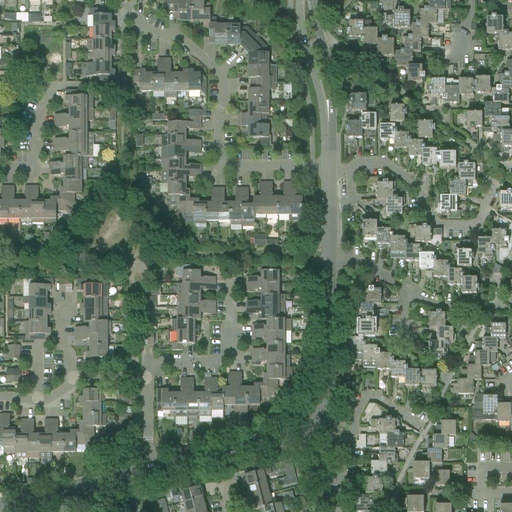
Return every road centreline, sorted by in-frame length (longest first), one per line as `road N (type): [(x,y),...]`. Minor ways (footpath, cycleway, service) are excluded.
road 1 (residential): [(116,0),(153,17),(222,78),(218,164),(327,167)]
road 2 (residential): [(349,171),(362,162),(398,171),(420,187),(424,213),(438,226),(471,226),(489,191)]
road 3 (tertiary): [(327,167),(326,100),(302,0)]
road 4 (tertiary): [(149,470),(313,426)]
road 5 (residential): [(146,380),(163,361),(217,361),(232,349),(231,279)]
road 6 (tertiary): [(313,426),(327,394),(327,262)]
road 7 (tertiary): [(0,509),(125,477)]
